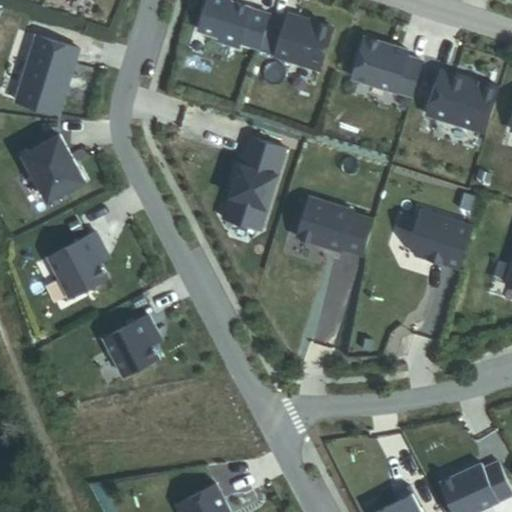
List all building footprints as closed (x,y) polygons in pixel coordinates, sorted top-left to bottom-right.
[(231,0),(207,0),(199,30),(220,37),(219,41),(240,48),(242,44),(260,50),(268,25),(271,15),(231,2),(231,0)] [(260,51),(321,70),(334,29),(288,14),(283,30),(268,25),(260,50),(260,51)] [(58,113),(79,51),(37,38),(15,100),(58,113)] [(366,39),(353,78),(413,97),(424,63),(408,58),(409,52),(366,39)] [(499,89),(441,71),(427,115),(486,133),(499,89)] [(511,95),(502,128),(511,131),(511,95)] [(86,181),(59,134),(22,153),(49,200),(86,181)] [(261,231),(287,149),(251,138),(246,155),(244,154),(224,219),(261,231)] [(341,252),(354,212),(310,198),(297,238),(315,244),(316,241),(327,245),(326,247),(341,252)] [(410,244),(416,255),(461,269),(474,227),(420,211),(410,244)] [(97,233),(51,257),(71,297),(109,277),(96,253),(105,248),(97,233)] [(160,358),(148,336),(157,332),(149,316),(106,338),(126,376),(160,358)] [(441,483),(454,511),(474,511),(511,495),(511,490),(499,462),(485,469),(482,464),(441,483)] [(230,511),(216,484),(179,503),(184,511),(230,511)] [(398,500),(375,511),(423,511),(409,485),(394,493),(398,500)]
